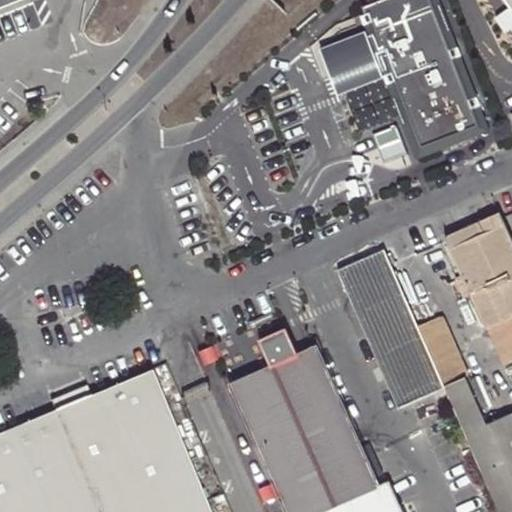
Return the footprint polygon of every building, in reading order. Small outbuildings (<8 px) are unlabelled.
[(476,119),(437,14),(376,37),(415,142),(419,141),(426,161),(445,153),(446,159),(448,160),(453,158),(454,156),(452,151),(481,140),(474,120),(476,119)] [(391,90),(375,48),(335,63),(351,106),(391,90)] [(407,148),(383,157),(388,171),(412,163),(407,148)] [(511,360),(511,240),(500,214),(445,239),(461,276),(470,296),(485,330),(488,329),(504,364),(511,360)] [(399,408),(445,387),(420,328),(408,303),(385,250),(338,271),(399,408)] [(470,296),(461,276),(453,279),(462,299),(470,296)] [(420,328),(429,323),(418,298),(408,303),(420,328)] [(467,377),(441,318),(429,323),(420,328),(445,387),(467,377)] [(307,333),(281,345),(288,359),(313,348),(307,333)] [(233,384),(289,511),(328,511),(377,490),(313,348),(288,359),(281,345),(251,359),(258,372),(233,384)] [(55,412),(0,435),(0,511),(211,511),(153,371),(90,398),(65,387),(55,412)] [(488,425),(467,377),(445,387),(466,435),(488,425)] [(472,447),(500,511),(511,511),(511,414),(488,425),(466,435),(472,447)] [(377,490),(328,511),(402,511),(390,484),(377,490)]
